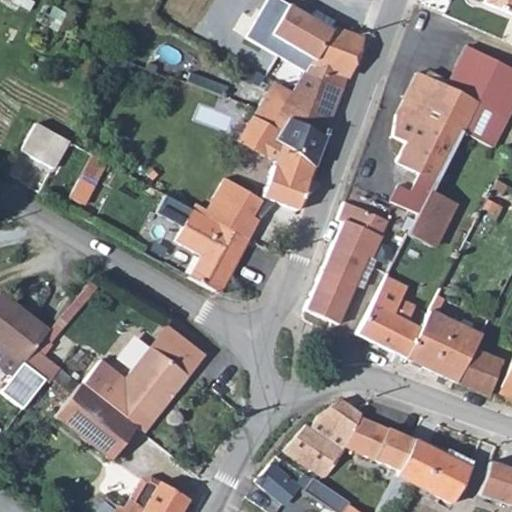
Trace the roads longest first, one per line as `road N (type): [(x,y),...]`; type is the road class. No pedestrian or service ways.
road 1 (residential): [(396,0),(258,352)]
road 2 (unclassified): [(258,352),(0,197)]
road 3 (residential): [(262,404),(371,380),(511,432)]
road 4 (residential): [(262,404),(206,511)]
